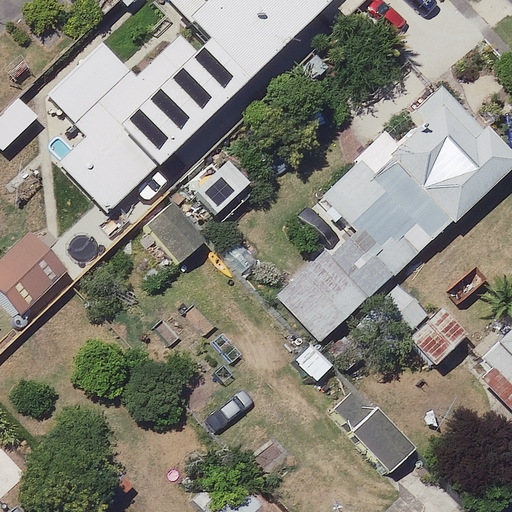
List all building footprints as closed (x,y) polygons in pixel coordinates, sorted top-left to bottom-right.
[(177,0),(192,15),(67,135),(124,195),(314,14),(300,0),(177,0)] [(318,343),(505,172),(433,94),(406,120),(415,129),(381,161),(372,151),(315,204),(342,234),(271,300),(314,346),(318,343)] [(217,155),(181,195),(212,223),(248,183),(217,155)] [(292,177),(256,174),(253,207),(290,210),(292,177)] [(168,211),(140,236),(169,269),(197,245),(168,211)] [(36,260),(0,295),(0,303),(24,327),(63,288),(36,260)] [(393,348),(421,322),(390,288),(349,326),(380,360),(393,348)] [(421,322),(393,348),(423,380),(472,334),(443,302),(421,322)] [(511,323),(476,358),(511,395),(511,323)] [(302,344),(279,367),(309,396),(332,373),(302,344)] [(401,452),(372,420),(349,441),(379,473),(401,452)] [(104,511),(128,488),(106,467),(82,493),(102,511),(104,511)] [(258,511),(235,488),(211,511),(200,500),(187,511),(258,511)]
